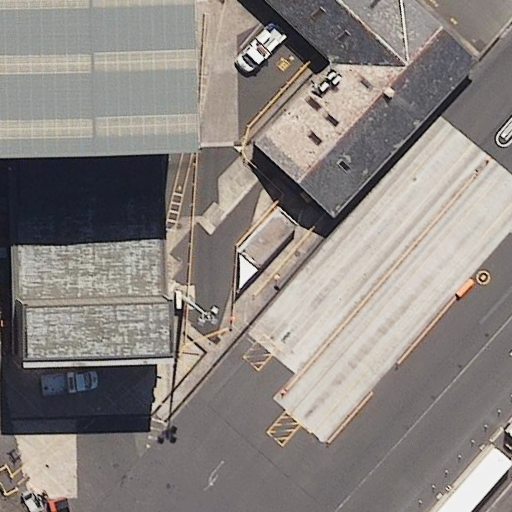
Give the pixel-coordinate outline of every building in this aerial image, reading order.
[(0,0),(0,169),(169,163),(161,0),(0,0)] [(344,236),(484,87),(391,0),(254,0),(343,83),(267,164),(344,236)] [(243,217),(263,236),(270,229),(282,240),(304,216),(291,204),(297,198),(277,180),(243,217)] [(149,228),(4,229),(5,361),(150,359),(149,228)] [(254,266),(215,233),(172,284),(211,317),(254,266)]
